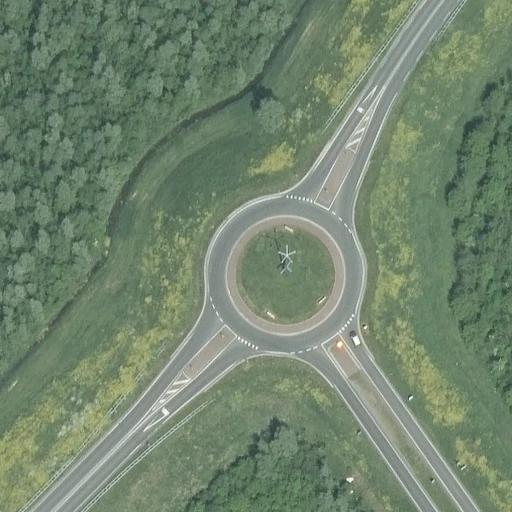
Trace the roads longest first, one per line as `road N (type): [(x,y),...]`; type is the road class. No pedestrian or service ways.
road 1 (trunk): [(465,511),(336,319)]
road 2 (trunk): [(308,338),(425,511)]
road 3 (trunk): [(219,303),(117,447)]
road 4 (trunk): [(117,447),(151,429),(248,332)]
road 5 (trunk): [(297,205),(257,211),(225,240),(219,303)]
road 6 (trunk): [(339,233),(376,95)]
road 7 (trunk): [(376,95),(297,205)]
